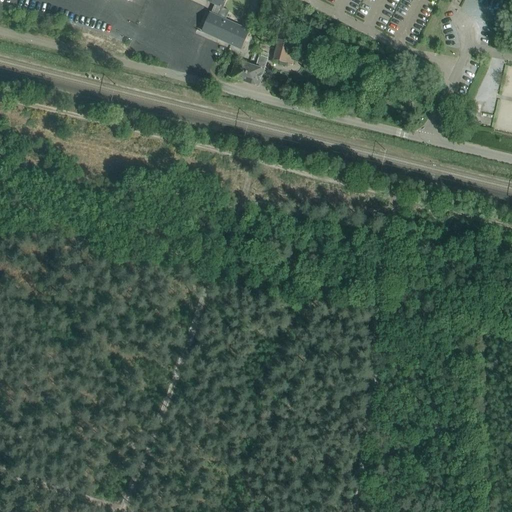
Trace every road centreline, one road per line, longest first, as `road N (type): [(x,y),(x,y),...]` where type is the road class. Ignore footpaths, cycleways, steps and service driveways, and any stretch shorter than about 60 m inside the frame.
road 1 (residential): [(426,139),(0,32)]
road 2 (track): [(249,148),(114,511)]
road 3 (track): [(402,187),(378,266),(350,511)]
road 4 (track): [(511,215),(249,148)]
road 5 (track): [(249,148),(0,86)]
road 6 (track): [(388,230),(234,200)]
road 7 (track): [(114,511),(0,471)]
